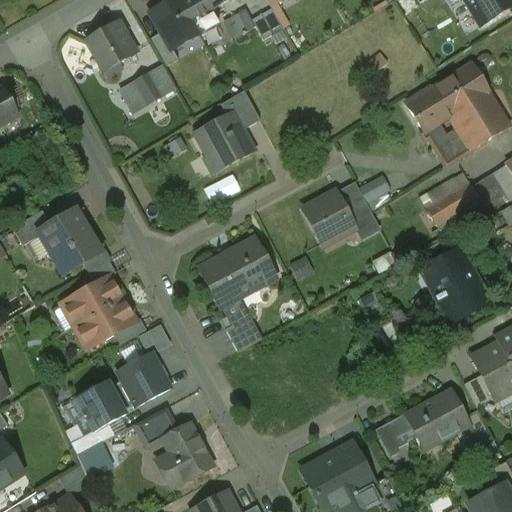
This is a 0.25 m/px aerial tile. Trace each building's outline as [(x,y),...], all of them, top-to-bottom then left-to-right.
[(176,0),(174,0),(149,15),(160,35),(170,53),(171,52),(198,37),(180,6),(176,0)] [(190,0),(180,6),(198,37),(217,26),(209,13),(231,0),(190,0)] [(511,0),(461,0),(480,32),(511,13),(511,0)] [(271,11),(251,23),(254,29),(262,43),(282,31),(271,11)] [(251,23),(244,12),(235,17),(245,35),(254,29),(251,23)] [(235,17),(224,24),(234,41),(242,36),(243,37),(244,36),(244,35),(245,35),(235,17)] [(112,28),(85,43),(103,74),(135,55),(123,34),(117,37),(112,28)] [(170,53),(160,35),(150,41),(165,69),(177,62),(171,52),(170,53)] [(380,57),(367,67),(373,75),(386,66),(380,57)] [(437,87),(477,149),(509,129),(470,67),(437,87)] [(146,108),(146,109),(160,100),(147,78),(133,86),(146,108)] [(477,149),(437,87),(431,91),(430,89),(405,105),(445,169),(477,149)] [(1,91),(0,91),(0,128),(2,127),(1,126),(16,117),(1,91)] [(259,123),(243,94),(220,107),(226,119),(231,117),(240,134),(259,123)] [(226,119),(197,135),(204,148),(208,150),(220,171),(251,154),(240,134),(231,117),(226,119)] [(511,162),(492,175),(509,203),(511,200),(511,162)] [(385,176),(364,189),(375,207),(396,194),(385,176)] [(373,220),(354,185),(335,195),(354,231),(373,220)] [(468,186),(425,211),(436,229),(479,203),(468,186)] [(334,198),(325,203),(321,202),(317,205),(316,208),(304,214),(303,212),(302,213),(321,248),(322,247),(321,246),(351,229),(352,231),(354,231),(335,195),(333,196),(334,198)] [(41,213),(11,231),(22,249),(38,239),(36,236),(50,228),(41,213)] [(50,228),(36,236),(38,239),(61,278),(100,255),(75,213),(50,228)] [(252,240),(218,258),(219,260),(196,272),(217,311),(220,309),(230,329),(248,320),(237,299),(274,280),(252,240)] [(487,306),(458,252),(423,272),(451,325),(487,306)] [(108,264),(81,280),(87,291),(108,279),(109,280),(115,276),(108,264)] [(109,280),(108,279),(87,291),(61,306),(74,329),(123,301),(116,290),(115,291),(109,280)] [(378,294),(357,305),(373,334),(394,323),(378,294)] [(130,313),(123,301),(74,329),(86,352),(113,337),(134,325),(134,324),(128,314),(130,313)] [(230,329),(225,332),(237,355),(261,342),(249,319),(230,329)] [(134,325),(113,337),(119,347),(145,333),(139,322),(134,324),(134,325)] [(160,328),(147,335),(154,348),(157,354),(170,347),(160,328)] [(511,331),(494,341),(497,346),(511,373),(511,331)] [(147,335),(138,340),(145,352),(154,348),(147,335)] [(497,346),(471,360),(480,378),(493,401),(494,403),(511,393),(511,373),(497,346)] [(152,355),(115,375),(121,384),(134,410),(135,411),(170,392),(171,391),(152,355)] [(480,378),(463,387),(475,410),(493,401),(480,378)] [(121,384),(110,390),(124,415),(134,410),(121,384)] [(107,385),(75,403),(84,419),(93,435),(108,427),(125,418),(110,390),(107,385)] [(449,392),(403,417),(415,440),(423,455),(468,429),(469,428),(464,420),(449,392)] [(73,426),(84,419),(75,403),(64,409),(73,426)] [(165,411),(133,428),(146,452),(162,444),(162,442),(177,434),(165,411)] [(493,444),(476,413),(464,420),(469,428),(468,429),(480,451),(493,444)] [(403,417),(374,433),(388,459),(397,454),(395,451),(415,440),(403,417)] [(93,435),(88,438),(94,449),(114,439),(108,427),(93,435)] [(177,434),(162,442),(162,444),(169,457),(155,464),(170,492),(212,470),(190,427),(177,434)] [(94,449),(88,438),(71,447),(78,458),(94,449)] [(2,443),(0,444),(0,489),(23,475),(2,443)] [(313,498),(365,471),(351,446),(300,474),(313,498)] [(511,478),(508,472),(504,465),(489,473),(499,491),(503,489),(506,493),(511,490),(511,478)] [(80,468),(58,482),(68,498),(73,506),(92,494),(80,468)] [(365,471),(313,498),(321,511),(327,511),(332,510),(340,505),(343,511),(369,511),(375,509),(383,505),(373,486),(365,471)] [(401,511),(403,511),(385,480),(373,486),(383,505),(375,509),(376,511),(401,511)] [(499,491),(467,509),(468,511),(511,511),(511,504),(506,493),(503,489),(499,491)] [(235,511),(226,495),(194,511),(235,511)] [(76,511),(73,506),(68,498),(45,511),(43,511),(42,511),(76,511)]
